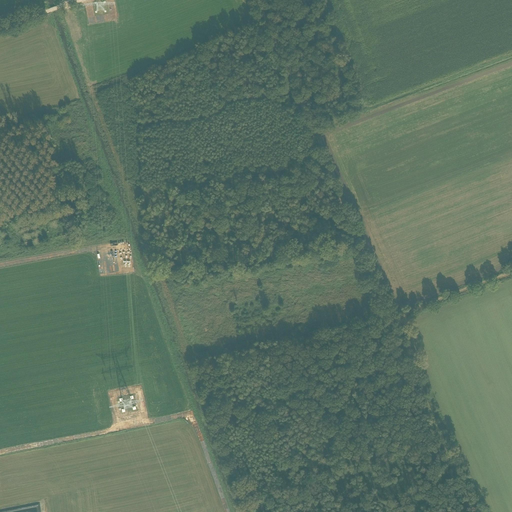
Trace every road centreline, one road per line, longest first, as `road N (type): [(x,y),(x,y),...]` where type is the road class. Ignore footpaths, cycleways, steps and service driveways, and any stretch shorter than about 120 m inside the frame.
road 1 (track): [(253,0),(391,322)]
road 2 (track): [(391,322),(475,511)]
